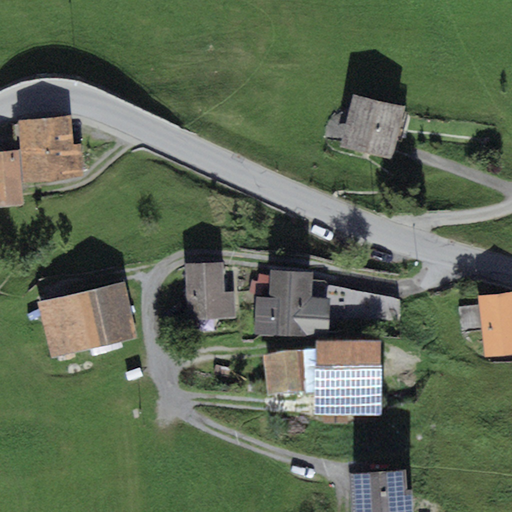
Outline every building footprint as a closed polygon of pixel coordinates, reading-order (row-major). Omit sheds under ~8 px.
[(403,106),(352,95),(340,146),(391,158),(403,106)] [(69,116),(17,120),(19,150),(21,182),(82,178),(80,144),(71,144),(69,116)] [(0,206),(23,205),(21,182),(19,150),(0,151),(0,206)] [(223,263),(185,264),(187,319),(236,318),(235,292),(223,292),(223,263)] [(254,333),(327,337),(329,298),(311,297),(312,273),(271,270),(269,297),(256,296),(254,333)] [(122,281),(37,302),(50,358),(135,337),(122,281)] [(331,290),(331,314),(388,315),(388,290),(331,290)] [(511,290),(478,295),(485,356),(511,352),(511,290)] [(382,351),(316,351),(315,418),(381,418),(382,351)] [(300,359),(263,362),(266,399),(304,396),(300,359)] [(402,469),(350,473),(353,511),(412,511),(411,493),(404,494),(402,469)]
